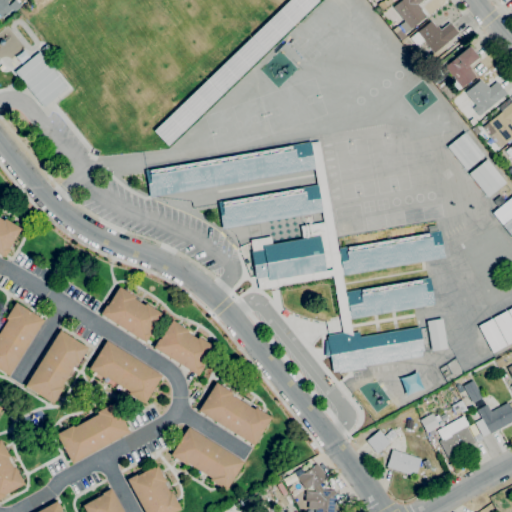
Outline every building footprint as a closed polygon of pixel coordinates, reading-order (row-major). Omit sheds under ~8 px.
[(316,0),(286,0),(153,129),(167,144),(316,0)] [(411,28),(393,7),(401,0),(423,0),(418,4),(421,9),(420,10),(425,16),(411,28)] [(6,18),(0,12),(0,10),(4,7),(10,14),(6,18)] [(434,53),(423,41),(417,46),(410,38),(431,21),(436,27),(437,26),(440,30),(449,23),(458,33),(434,53)] [(401,40),(395,33),(400,29),(405,36),(401,40)] [(455,92),(449,84),(455,80),(444,66),(469,46),(478,57),(468,65),(471,69),(470,70),(475,76),(455,92)] [(21,63),(16,57),(24,50),(29,56),(21,63)] [(44,107),(15,72),(39,52),(68,87),(44,107)] [(479,116),(472,108),(476,106),(465,92),(480,80),(485,85),(486,84),(489,88),(496,82),(506,93),(479,116)] [(511,137),(499,148),(489,136),(495,130),(488,122),(511,101),(511,137)] [(466,170),(447,147),(464,132),(483,156),(466,170)] [(338,373),(338,371),(332,372),(326,338),(328,337),(327,335),(342,333),(333,276),(258,289),(256,278),(255,279),(250,252),(252,252),(250,240),(270,237),(272,244),(302,239),(300,226),(304,225),(304,224),(305,223),(306,225),(307,225),(307,224),(309,223),(310,224),(323,222),(322,212),(222,229),(218,202),(222,201),(222,202),(303,188),(317,185),(314,169),(149,197),(145,170),(149,169),(149,170),(292,146),(292,145),(310,142),(310,143),(319,141),(338,254),(339,254),(338,248),(346,247),(346,248),(428,234),(428,233),(439,231),(444,257),(342,275),(345,296),(346,296),(346,292),(360,289),(360,290),(422,280),(422,279),(429,278),(434,305),(350,319),(350,318),(349,318),(352,333),(358,332),(359,337),(419,327),(423,351),(421,351),(422,356),(365,366),(365,368),(338,373)] [(511,143),(503,150),(511,161),(511,160),(511,143)] [(487,197),(468,174),(486,159),(505,183),(487,197)] [(511,213),(501,223),(491,211),(511,194),(511,213)] [(511,236),(511,237),(502,225),(511,216),(511,236)] [(4,258),(0,255),(0,218),(3,221),(4,219),(20,229),(8,248),(10,249),(4,258)] [(144,342),(100,314),(105,305),(106,306),(118,287),(134,297),(133,299),(143,305),(145,303),(161,314),(149,333),(150,334),(144,342)] [(8,376),(0,370),(0,330),(7,320),(5,319),(15,302),(43,320),(8,376)] [(511,320),(506,309),(492,317),(506,343),(511,340),(511,320)] [(491,317),(477,324),(491,351),(505,344),(491,317)] [(431,351),(426,321),(441,319),(447,348),(431,351)] [(197,375),(153,347),(158,339),(159,340),(171,320),(187,330),(186,332),(196,339),(198,337),(214,347),(202,366),(202,367),(197,375)] [(52,404),(24,386),(59,330),(87,348),(77,364),(75,363),(60,386),(62,388),(52,404)] [(143,404),(127,394),(129,392),(105,377),(104,379),(88,369),(106,341),(161,376),(143,404)] [(473,403),(463,386),(473,380),(482,398),(473,403)] [(253,445),(197,410),(215,383),(231,393),(230,395),(253,409),(254,407),(270,417),(253,445)] [(465,411),(453,409),(451,406),(461,400),(467,410),(465,411)] [(71,463),(55,434),(72,425),(73,427),(97,414),(96,412),(112,403),(128,432),(71,463)] [(482,437),(475,423),(482,419),(477,410),(486,404),(491,412),(507,403),(511,411),(511,421),(490,434),(489,433),(482,437)] [(426,433),(419,420),(432,413),(438,426),(426,433)] [(448,458),(439,441),(442,439),(437,430),(463,416),(468,425),(466,426),(475,443),(448,458)] [(225,490),(209,480),(210,478),(187,463),(186,465),(170,455),(187,427),(243,462),(225,490)] [(391,442),(384,436),(391,429),(398,436),(391,442)] [(376,453),(366,440),(379,430),(389,443),(376,453)] [(0,498),(0,441),(8,457),(7,458),(12,469),(15,467),(24,484),(4,495),(4,496),(0,498)] [(415,477),(386,467),(392,449),(420,459),(415,477)] [(306,490),(296,478),(302,473),(303,474),(316,463),(322,470),(327,477),(313,488),(311,485),(306,490)] [(143,511),(126,479),(135,475),(136,476),(156,465),(165,482),(163,483),(169,494),(171,492),(180,509),(174,511),(143,511)] [(267,487),(283,511),(288,511),(295,508),(277,480),(267,487)] [(85,511),(82,506),(102,495),(101,494),(110,489),(122,511),(85,511)] [(333,511),(314,511),(315,509),(307,508),(308,502),(305,502),(306,491),(316,492),(317,489),(335,491),(333,511)] [(36,511),(56,501),(61,510),(60,511),(36,511)]
